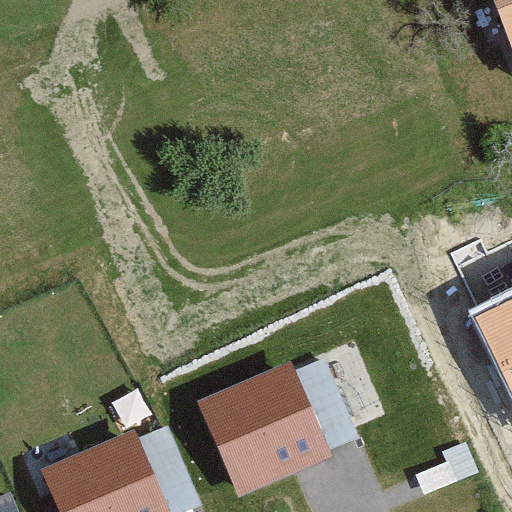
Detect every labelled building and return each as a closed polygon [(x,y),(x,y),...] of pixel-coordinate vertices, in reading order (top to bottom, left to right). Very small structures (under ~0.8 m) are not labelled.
[(511,0),(465,0),(501,96),(511,91),(511,0)] [(511,291),(469,312),(511,400),(511,291)] [(231,377),(191,394),(235,498),(361,444),(326,363),(241,400),(231,377)] [(72,442),(32,459),(55,511),(194,511),(202,509),(167,428),(82,464),(72,442)] [(0,511),(20,511),(13,495),(0,501),(0,511)]
